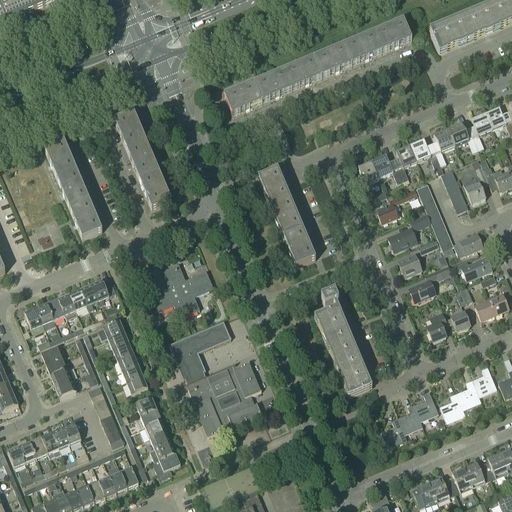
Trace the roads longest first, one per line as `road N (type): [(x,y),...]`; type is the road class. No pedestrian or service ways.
road 1 (residential): [(118,251),(79,152),(89,140),(108,139),(114,148),(151,237)]
road 2 (residential): [(338,502),(259,313)]
road 3 (residential): [(338,502),(511,431)]
road 4 (residential): [(432,72),(423,57),(409,56),(266,116)]
road 5 (residential): [(216,210),(156,66)]
road 6 (secondary): [(168,61),(305,0)]
road 7 (secondary): [(0,126),(38,104),(135,75)]
road 8 (secondary): [(126,41),(0,95)]
road 9 (residential): [(0,434),(34,413),(0,323)]
road 10 (residential): [(331,155),(447,107)]
road 11 (residential): [(259,313),(372,265)]
road 12 (residential): [(421,375),(372,265)]
